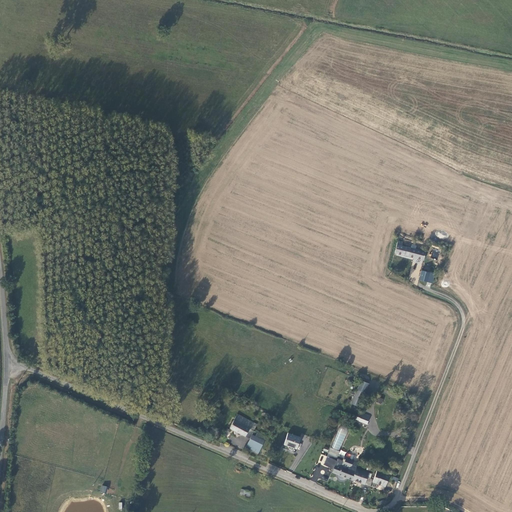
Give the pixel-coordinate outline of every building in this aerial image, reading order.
[(423,251),(396,244),(394,252),(422,260),(423,251)] [(434,249),(430,256),(436,259),(440,252),(434,249)] [(418,279),(426,281),(428,271),(421,269),(418,279)] [(359,407),(369,384),(361,380),(351,403),(359,407)] [(367,424),(370,416),(358,411),(355,419),(367,424)] [(229,428),(249,438),(250,438),(251,434),(254,436),(256,432),(253,430),(257,424),(239,416),(236,414),(229,428)] [(336,458),(348,431),(340,427),(328,454),(336,458)] [(244,446),(257,453),(266,437),(256,432),(254,436),(251,434),(250,438),(249,438),(244,446)] [(301,436),(288,432),(284,444),(296,448),(301,436)] [(342,461),(338,459),(335,464),(347,468),(348,466),(349,467),(351,466),(353,461),(351,460),(350,458),(345,456),(344,459),(343,458),(342,461)] [(349,469),(355,471),(356,468),(358,463),(353,461),(351,466),(349,467),(348,466),(347,468),(349,469)] [(332,472),(352,480),(355,471),(349,469),(347,468),(335,464),(332,472)] [(352,480),(370,486),(374,475),(356,468),(355,471),(352,480)] [(390,475),(381,471),(381,472),(377,471),(372,483),(385,487),(390,475)]
